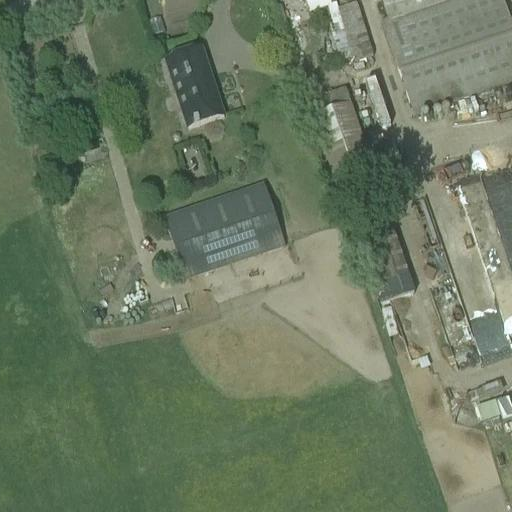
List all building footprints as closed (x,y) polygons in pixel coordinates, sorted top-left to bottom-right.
[(374,0),(412,116),(511,83),(511,30),(502,0),(374,0)] [(184,130),(223,117),(199,47),(161,59),(184,130)] [(169,208),(187,269),(291,238),(273,177),(169,208)] [(478,188),(449,197),(487,312),(464,320),(479,365),(504,357),(495,329),(511,323),(511,309),(503,282),(509,280),(478,188)] [(131,271),(134,288),(144,287),(142,269),(131,271)] [(472,305),(467,279),(455,282),(460,307),(472,305)] [(113,328),(155,320),(150,297),(108,304),(113,328)] [(415,306),(404,309),(413,338),(424,335),(415,306)]
